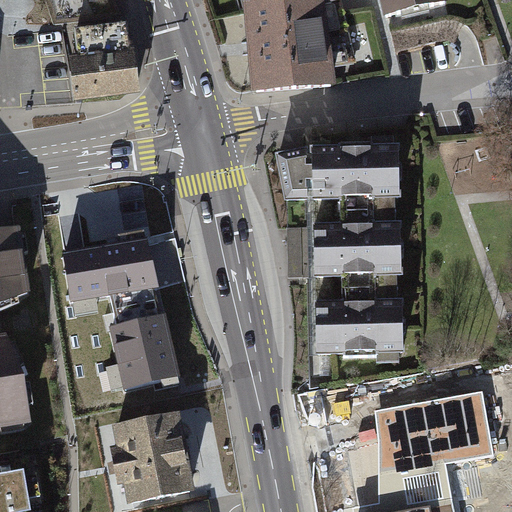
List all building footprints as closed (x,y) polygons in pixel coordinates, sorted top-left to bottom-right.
[(246,0),(249,13),(256,92),(330,87),(318,3),(331,0),(246,0)] [(443,0),(382,0),(386,18),(445,4),(443,0)] [(128,54),(125,26),(76,31),(79,60),(70,61),(74,99),(136,91),(131,54),(128,54)] [(292,156),(278,158),(286,201),(306,200),(306,192),(314,191),(314,200),(348,199),(348,213),(380,212),(380,199),(398,198),(397,149),(313,151),(313,168),(306,169),(305,153),(292,156)] [(348,228),(314,228),(315,278),(349,277),(350,291),(382,290),(382,276),(400,276),(399,227),(381,227),(380,212),(348,213),(348,228)] [(300,263),(299,229),(287,229),(288,263),(300,263)] [(0,305),(28,294),(18,231),(0,234),(0,305)] [(149,237),(63,252),(71,302),(158,287),(149,237)] [(350,305),(316,306),(317,355),(402,353),(401,304),(383,304),(382,290),(350,291),(350,305)] [(168,315),(110,327),(124,389),(182,377),(168,315)] [(5,339),(0,339),(0,427),(30,423),(22,379),(5,339)] [(483,391),(375,410),(380,437),(379,504),(353,509),(353,511),(456,511),(447,464),(495,455),(483,391)] [(172,411),(114,422),(129,496),(187,485),(172,411)] [(31,511),(24,472),(0,476),(0,511),(31,511)]
